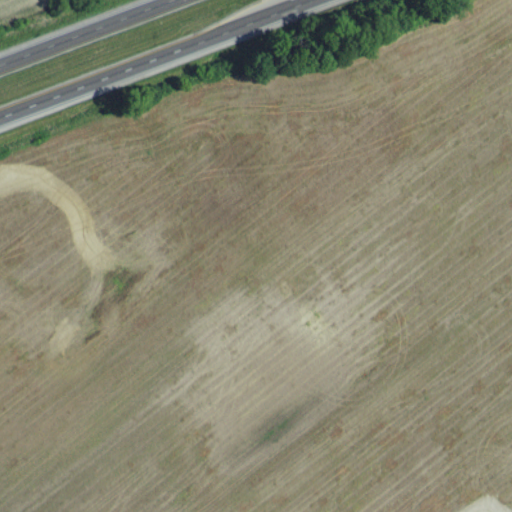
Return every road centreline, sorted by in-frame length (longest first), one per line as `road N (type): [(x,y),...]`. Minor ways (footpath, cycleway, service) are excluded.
road 1 (trunk): [(0,106),(299,0)]
road 2 (trunk): [(145,0),(0,53)]
